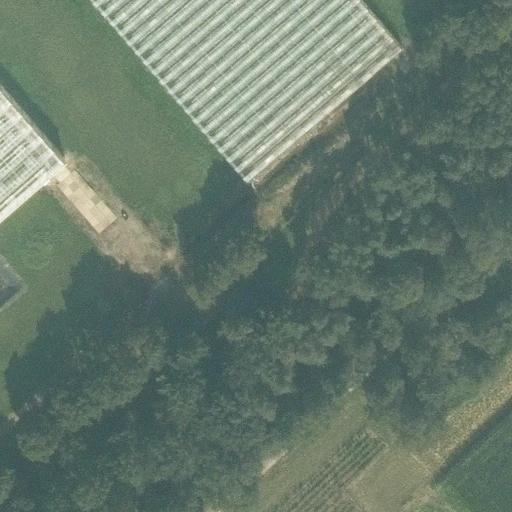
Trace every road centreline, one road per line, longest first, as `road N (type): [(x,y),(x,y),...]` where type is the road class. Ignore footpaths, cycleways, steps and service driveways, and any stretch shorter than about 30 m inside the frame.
road 1 (track): [(0,502),(511,6)]
road 2 (unclassified): [(203,511),(511,224)]
